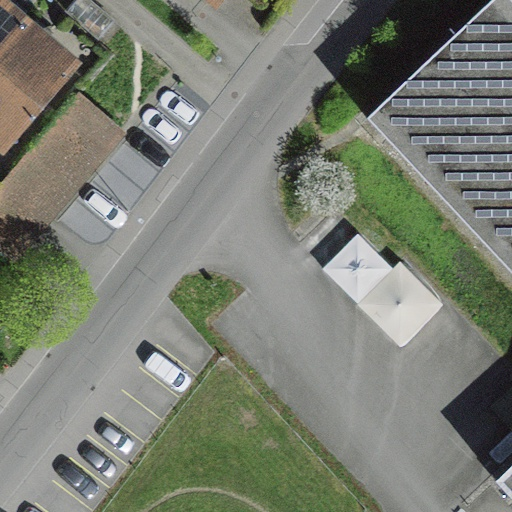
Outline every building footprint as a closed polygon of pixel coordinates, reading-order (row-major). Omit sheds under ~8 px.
[(0,0),(0,55),(28,23),(0,0)] [(111,20),(86,0),(79,0),(69,13),(97,37),(111,20)] [(511,0),(484,0),(361,117),(511,275),(511,465),(505,473),(511,480),(511,0)] [(28,23),(0,55),(0,154),(10,163),(87,73),(28,23)] [(83,108),(0,206),(0,258),(18,274),(126,145),(83,108)]
